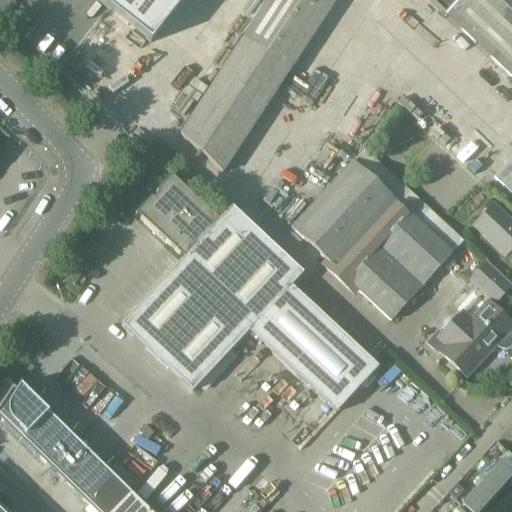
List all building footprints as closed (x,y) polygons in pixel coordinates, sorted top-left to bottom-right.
[(94,0),(107,11),(115,0),(94,0)] [(115,0),(107,11),(150,44),(185,0),(115,0)] [(302,0),(248,0),(227,27),(282,70),(324,17),(302,0)] [(302,0),(324,17),(337,0),(302,0)] [(511,0),(427,0),(511,80),(511,0)] [(227,27),(185,79),(240,123),(282,70),(227,27)] [(185,79),(161,110),(215,153),(240,123),(185,79)] [(363,151),(352,163),(290,229),(324,262),(319,267),(352,297),(356,292),(391,323),(452,254),(451,253),(462,242),(363,151)] [(511,159),(494,179),(511,195),(511,194),(511,159)] [(250,335),(335,414),(377,370),(291,289),(303,276),(232,209),(220,223),(172,178),(172,177),(171,176),(135,216),(135,217),(136,216),(185,262),(123,328),(194,395),(250,335)] [(505,260),(511,251),(511,223),(493,205),(471,228),(505,260)] [(484,264),(469,280),(495,305),(510,289),(484,264)] [(438,334),(429,344),(465,379),(466,378),(496,346),(500,350),(504,351),(509,350),(511,346),(511,332),(510,331),(511,329),(511,327),(488,304),(487,305),(471,323),(462,315),(455,322),(452,320),(448,320),(445,322),(443,325),(443,329),(445,333),(441,337),(438,334)] [(0,406),(0,421),(42,462),(85,504),(110,478),(18,388),(17,389),(18,390),(16,394),(11,390),(0,406)] [(484,511),(511,482),(511,464),(500,454),(452,506),(458,511),(484,511)] [(85,504),(93,511),(118,511),(132,499),(110,478),(85,504)] [(145,511),(132,499),(118,511),(145,511)]
